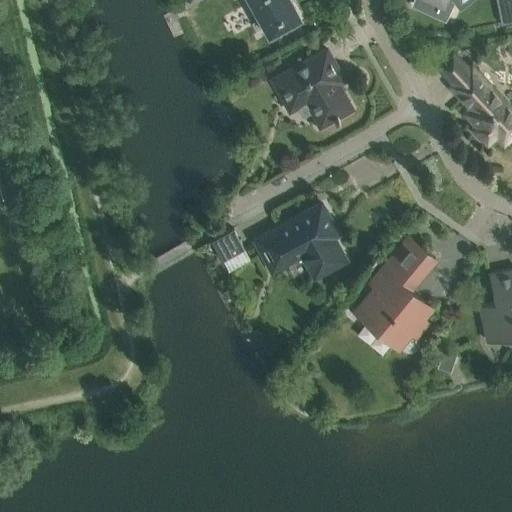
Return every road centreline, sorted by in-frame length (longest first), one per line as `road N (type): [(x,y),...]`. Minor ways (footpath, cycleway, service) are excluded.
road 1 (residential): [(240,211),(420,107)]
road 2 (residential): [(511,207),(480,193),(458,170),(420,107)]
